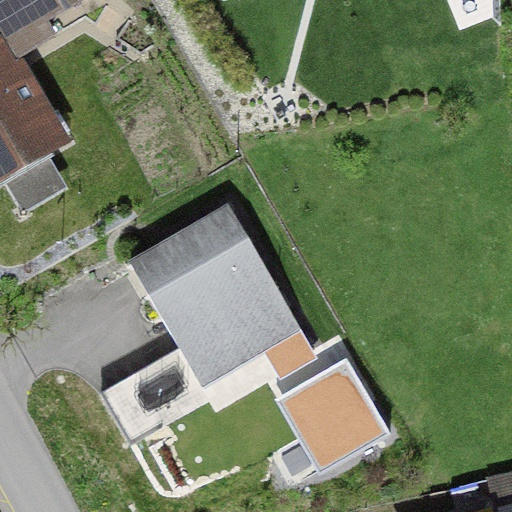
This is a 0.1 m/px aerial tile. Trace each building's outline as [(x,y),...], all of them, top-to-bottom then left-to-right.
[(0,0),(0,41),(74,0),(0,0)] [(0,55),(0,183),(60,150),(5,52),(0,55)] [(232,212),(134,268),(198,379),(296,322),(232,212)] [(494,505),(511,500),(511,477),(489,482),(494,505)] [(511,511),(511,500),(494,505),(495,511),(511,511)]
